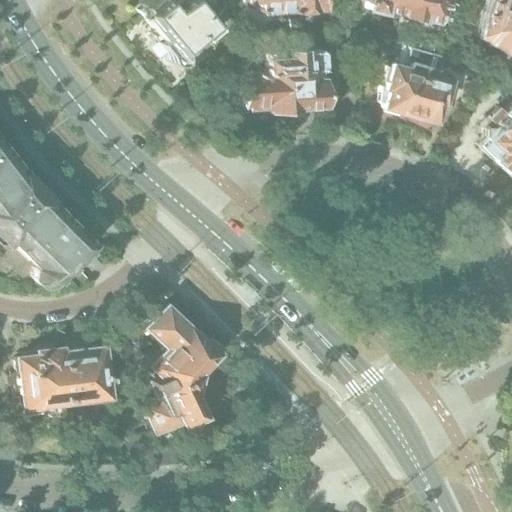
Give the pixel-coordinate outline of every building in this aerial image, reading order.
[(218,28),(212,21),(195,1),(195,0),(164,0),(162,2),(160,0),(145,0),(134,10),(168,50),(166,52),(165,56),(166,59),(168,62),(171,63),(174,64),(178,63),(180,60),(181,57),(181,53),(179,50),(199,34),(204,40),(218,28)] [(287,7),(286,0),(225,0),(239,29),(250,23),(249,21),(254,21),(254,11),(287,7)] [(377,8),(393,12),(395,0),(359,0),(358,6),(376,11),(377,8)] [(395,0),(393,12),(429,20),(431,16),(435,17),(439,2),(440,2),(440,0),(395,0)] [(495,49),(511,21),(511,0),(484,0),(473,35),(482,38),(482,40),(495,49)] [(511,21),(495,49),(509,58),(511,56),(511,57),(511,21)] [(317,40),(316,29),(292,30),(293,41),(317,40)] [(405,114),(425,43),(419,42),(416,50),(407,48),(402,66),(388,62),(386,61),(385,66),(383,65),(378,81),(382,82),(380,90),(383,91),(379,106),(379,108),(380,108),(380,110),(395,114),(396,113),(397,113),(397,112),(405,114)] [(444,99),(448,84),(446,83),(447,78),(445,77),(445,78),(433,75),(438,56),(430,54),(432,45),(425,43),(405,114),(414,117),(413,118),(415,118),(414,120),(430,124),(430,122),(431,123),(432,121),(437,104),(440,105),(442,98),(444,99)] [(317,79),(316,67),(317,67),(317,63),(318,60),(318,58),(317,55),(316,53),(315,48),(294,50),(294,48),(260,50),(260,56),(247,57),(239,65),(239,72),(236,72),(236,74),(227,75),(223,79),(223,95),(228,99),(238,99),(238,102),(260,100),(260,106),(263,106),(263,107),(289,105),(289,104),(315,102),(313,79),(317,79)] [(511,170),(511,103),(510,101),(501,111),(496,107),(486,117),(484,115),(477,123),(478,124),(481,126),(480,127),(480,135),(481,136),(478,139),(474,143),(476,145),(480,149),(490,159),(493,163),(495,164),(500,169),(507,176),(511,170)] [(61,216),(46,200),(13,165),(0,147),(0,241),(2,243),(6,243),(8,240),(14,246),(14,248),(24,259),(26,258),(32,265),(30,267),(29,277),(36,284),(46,283),(74,255),(87,242),(73,228),(61,216)] [(192,372),(211,352),(160,304),(140,325),(158,342),(137,364),(148,375),(150,378),(147,380),(150,388),(132,396),(136,405),(137,407),(141,415),(144,413),(153,433),(170,425),(171,427),(180,424),(182,426),(186,428),(189,428),(192,427),(195,425),(197,422),(198,419),(197,415),(199,414),(195,406),(188,391),(190,390),(194,373),(192,372)] [(55,351),(60,400),(80,397),(81,405),(102,403),(101,389),(106,388),(104,373),(100,373),(100,369),(102,369),(100,355),(97,355),(96,347),(82,348),(81,341),(67,343),(68,349),(55,351)] [(60,400),(55,351),(55,347),(53,348),(53,347),(52,347),(52,343),(34,345),(35,349),(34,349),(34,350),(32,350),(32,351),(19,353),(20,356),(13,357),(13,360),(11,360),(12,372),(9,373),(13,398),(18,397),(21,414),(41,411),(40,403),(60,400)] [(155,464),(149,445),(144,431),(123,438),(131,465),(155,464)] [(0,458),(10,460),(13,434),(0,432),(0,458)] [(149,445),(155,464),(175,462),(173,443),(149,445)]
